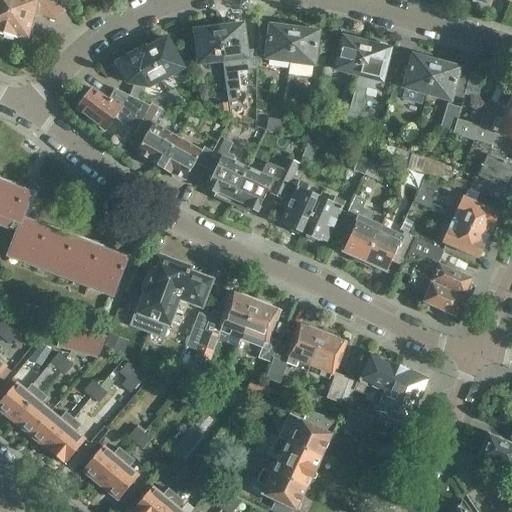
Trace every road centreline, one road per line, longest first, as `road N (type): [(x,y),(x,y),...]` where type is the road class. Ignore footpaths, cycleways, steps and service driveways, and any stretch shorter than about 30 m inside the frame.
road 1 (residential): [(471,357),(127,194),(27,106)]
road 2 (residential): [(327,0),(511,51)]
road 3 (residential): [(27,106),(94,40),(172,0)]
road 4 (residential): [(406,511),(471,357)]
